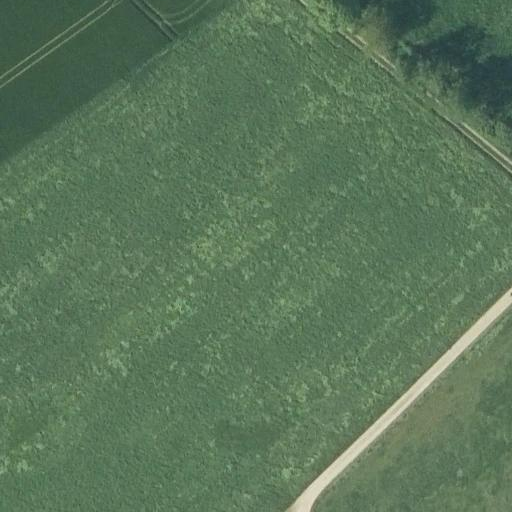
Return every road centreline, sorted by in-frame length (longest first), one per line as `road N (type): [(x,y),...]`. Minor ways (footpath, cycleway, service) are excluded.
road 1 (track): [(304,511),(511,302)]
road 2 (track): [(511,175),(294,0)]
